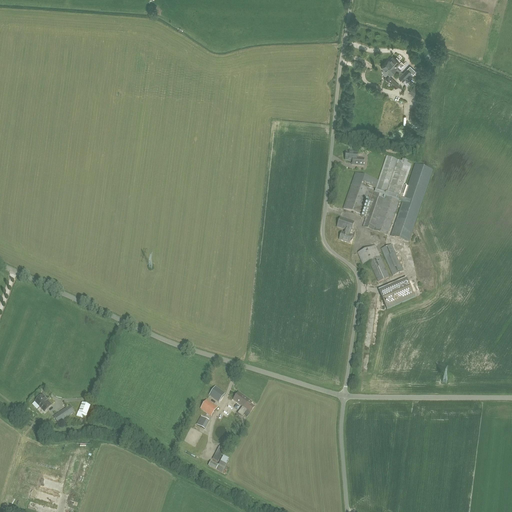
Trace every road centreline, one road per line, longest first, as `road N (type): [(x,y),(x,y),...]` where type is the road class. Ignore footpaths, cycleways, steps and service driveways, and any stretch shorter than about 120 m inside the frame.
road 1 (unclassified): [(344,396),(360,287),(323,232),(351,0)]
road 2 (unclassified): [(344,396),(176,345),(0,264)]
road 3 (unclassified): [(511,398),(344,396)]
